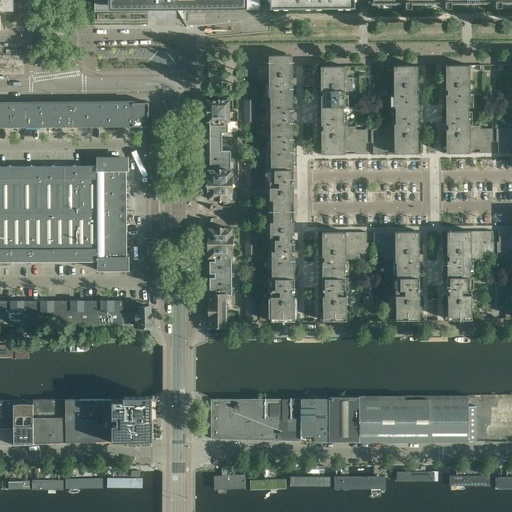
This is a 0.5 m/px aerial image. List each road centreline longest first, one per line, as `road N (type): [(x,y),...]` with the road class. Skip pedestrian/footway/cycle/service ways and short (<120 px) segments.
road 1 (residential): [(180,452),(511,451)]
road 2 (tertiary): [(180,452),(182,212)]
road 3 (tertiary): [(182,212),(179,86),(69,86)]
road 4 (residential): [(0,454),(180,452)]
road 5 (residential): [(0,146),(139,146)]
road 6 (residential): [(138,281),(0,283)]
road 7 (unclassified): [(432,176),(305,176)]
road 8 (unclassified): [(306,207),(432,209)]
